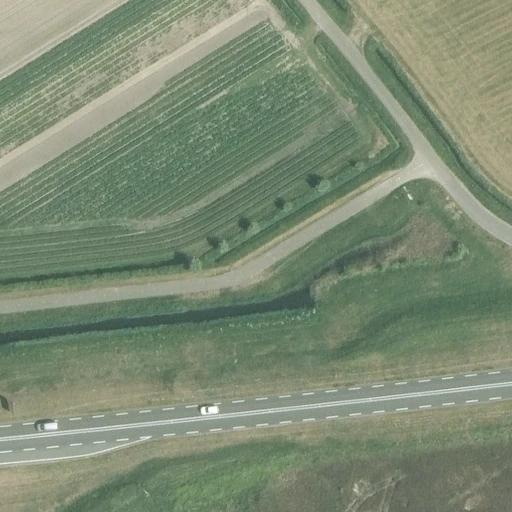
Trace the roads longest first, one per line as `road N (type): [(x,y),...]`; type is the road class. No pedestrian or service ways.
road 1 (primary): [(0,438),(511,384)]
road 2 (unclassified): [(511,239),(473,212),(303,0)]
